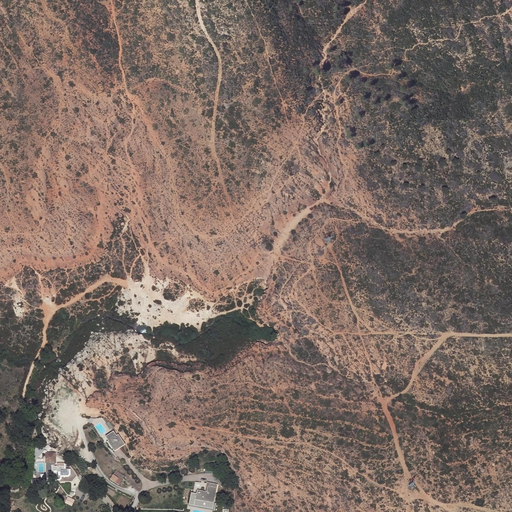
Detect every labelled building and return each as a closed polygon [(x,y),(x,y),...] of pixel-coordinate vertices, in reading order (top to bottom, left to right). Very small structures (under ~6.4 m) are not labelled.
[(111,439),(117,449),(126,444),(119,434),(117,435),(114,431),(106,436),(109,440),(111,439)] [(115,451),(117,449),(111,439),(109,440),(108,441),(115,451)] [(64,466),(51,466),(52,476),(53,478),(54,479),(57,480),(59,480),(60,478),(60,476),(67,476),(68,475),(69,474),(69,473),(69,471),(64,471),(64,466)] [(111,479),(119,485),(125,475),(116,470),(111,479)] [(208,493),(205,492),(198,491),(196,500),(214,503),(218,485),(210,483),(208,493)] [(66,503),(73,506),(76,499),(69,496),(66,503)]
